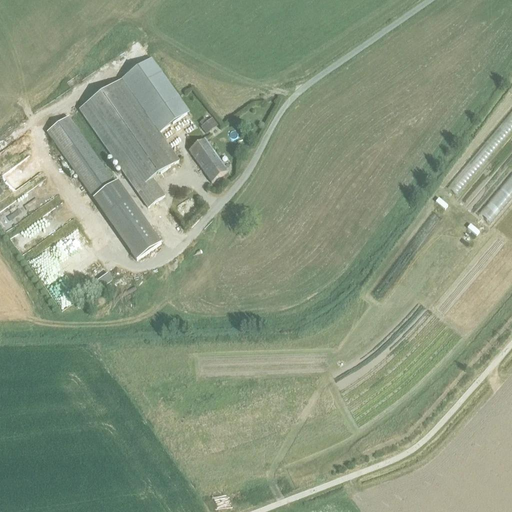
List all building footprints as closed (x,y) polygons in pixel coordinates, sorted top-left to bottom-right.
[(124,81),(170,148),(192,132),(146,66),(124,81)] [(124,82),(81,112),(149,210),(166,198),(154,181),(180,163),(124,82)] [(70,120),(48,135),(94,200),(116,185),(70,120)] [(205,120),(199,124),(202,128),(201,128),(207,136),(218,127),(212,120),(207,123),(205,120)] [(205,142),(190,153),(212,185),(228,174),(205,142)] [(0,184),(0,196),(10,193),(7,182),(0,184)] [(162,247),(118,184),(94,201),(138,264),(162,247)] [(82,293),(94,285),(86,272),(73,279),(82,293)] [(112,282),(108,276),(95,284),(99,290),(112,282)]
